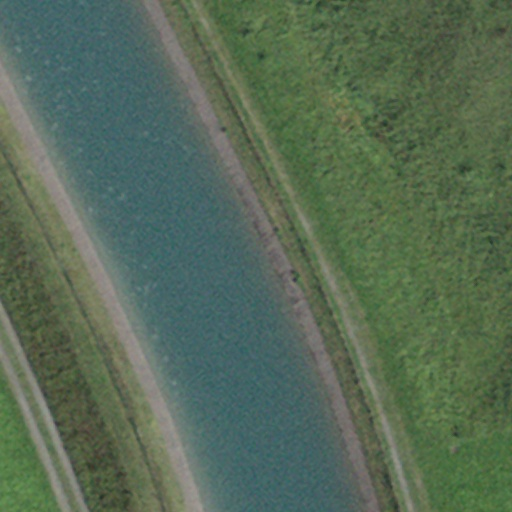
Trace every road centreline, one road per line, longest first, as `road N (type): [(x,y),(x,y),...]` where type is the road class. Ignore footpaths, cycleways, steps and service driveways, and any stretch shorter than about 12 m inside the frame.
road 1 (track): [(233,0),(366,280),(438,511)]
road 2 (track): [(82,511),(0,354)]
